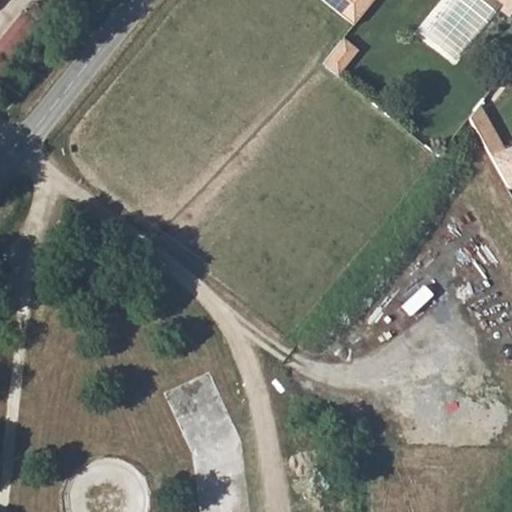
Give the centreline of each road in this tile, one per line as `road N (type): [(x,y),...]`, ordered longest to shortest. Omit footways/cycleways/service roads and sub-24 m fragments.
road 1 (track): [(281,511),(255,369),(219,309),(15,152)]
road 2 (track): [(0,511),(39,206),(54,181)]
road 3 (tertiary): [(0,170),(140,0)]
